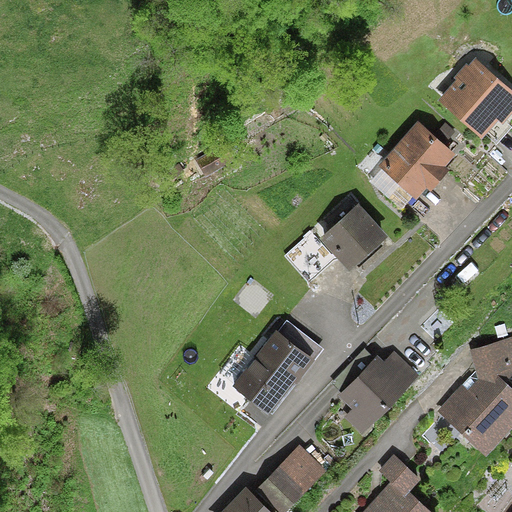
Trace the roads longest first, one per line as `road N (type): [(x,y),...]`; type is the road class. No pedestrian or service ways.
road 1 (residential): [(206,511),(288,411),(511,181)]
road 2 (residential): [(422,403),(321,511)]
